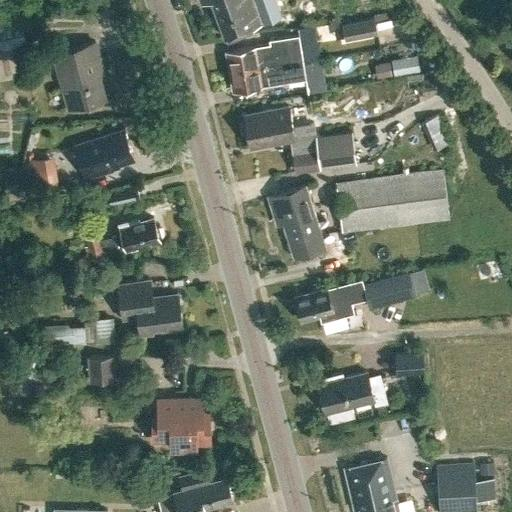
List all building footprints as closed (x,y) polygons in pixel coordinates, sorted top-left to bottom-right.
[(261,23),(281,16),(275,0),(200,0),(202,4),(212,0),(225,37),(261,23)] [(384,25),(407,22),(405,6),(382,9),(384,25)] [(346,39),(379,33),(375,16),(343,23),(346,39)] [(288,62),(302,60),(297,35),(267,40),(268,44),(227,51),(230,69),(264,63),(288,62)] [(68,107),(105,97),(94,56),(98,54),(94,41),(53,52),(68,107)] [(416,56),(392,61),(395,75),(418,70),(416,56)] [(264,63),(230,69),(234,89),(304,76),(302,60),(288,62),(264,63)] [(295,138),(289,105),(262,110),(262,112),(245,115),(246,123),(244,124),(242,127),(243,134),(246,137),(249,136),(250,144),(267,141),(268,143),(295,138)] [(424,120),(430,132),(442,127),(437,114),(424,120)] [(75,144),(86,178),(113,170),(112,168),(119,166),(118,164),(134,158),(124,128),(75,144)] [(296,170),(357,162),(352,130),(317,135),(319,148),(293,151),(296,170)] [(6,191),(16,189),(36,186),(33,165),(3,169),(6,191)] [(53,166),(35,169),(38,185),(56,182),(53,166)] [(356,229),(424,221),(448,218),(450,217),(443,167),(336,181),(342,232),(356,229)] [(259,176),(242,180),(247,198),(264,193),(259,176)] [(325,246),(305,183),(267,195),(274,216),(280,214),(294,256),(325,246)] [(108,205),(140,198),(137,184),(105,191),(108,205)] [(155,226),(153,216),(139,220),(139,217),(119,222),(122,234),(100,240),(99,235),(86,239),(91,258),(159,240),(158,236),(161,235),(159,226),(155,226)] [(370,307),(416,294),(409,269),(363,282),(370,307)] [(152,299),(150,282),(117,287),(122,321),(138,319),(140,337),(152,336),(152,331),(182,327),(177,296),(152,299)] [(321,321),(354,312),(346,282),(295,296),(302,319),(320,315),(321,321)] [(0,314),(10,314),(9,305),(0,305),(0,314)] [(114,340),(112,317),(94,318),(96,341),(114,340)] [(96,341),(94,318),(84,319),(85,342),(96,341)] [(46,343),(85,342),(84,325),(46,327),(46,343)] [(425,368),(423,349),(394,351),(395,370),(425,368)] [(91,380),(116,378),(115,354),(89,355),(91,380)] [(368,376),(366,371),(343,377),(342,372),(332,374),(333,379),(318,383),(326,413),(328,412),(329,419),(333,421),(351,417),(353,413),(351,406),(374,400),(375,404),(387,401),(379,373),(368,376)] [(0,379),(0,400),(9,401),(9,380),(0,379)] [(201,413),(201,397),(159,398),(159,414),(152,414),(153,446),(170,446),(170,456),(199,456),(199,449),(212,449),(212,436),(209,436),(209,413),(201,413)] [(398,511),(387,458),(344,467),(354,509),(359,508),(359,511),(398,511)] [(492,476),(475,477),(474,461),(439,464),(441,511),(467,511),(477,511),(476,496),(494,495),(492,476)] [(179,475),(182,489),(158,496),(162,511),(204,511),(204,508),(232,501),(226,478),(208,482),(204,468),(179,475)] [(403,494),(406,511),(422,511),(418,491),(403,494)]
